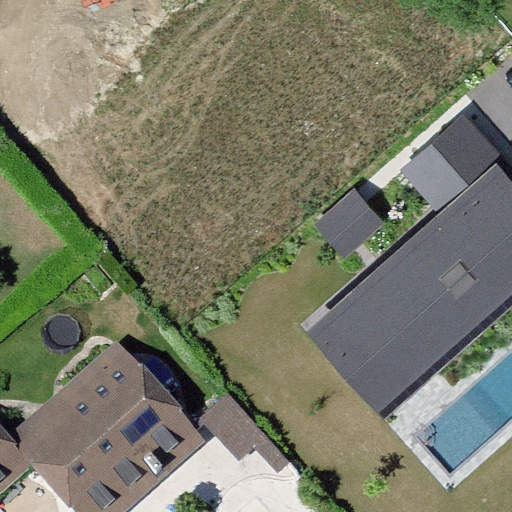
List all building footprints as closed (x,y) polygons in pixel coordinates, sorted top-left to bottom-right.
[(463,123),(408,170),(438,205),(493,159),(463,123)] [(511,191),(497,174),(317,334),(384,410),(511,297),(511,191)] [(355,195),(320,225),(344,253),(379,223),(355,195)] [(0,460),(0,472),(13,460),(63,511),(126,511),(190,450),(103,361),(0,460)] [(206,416),(244,461),(270,439),(232,394),(206,416)]
